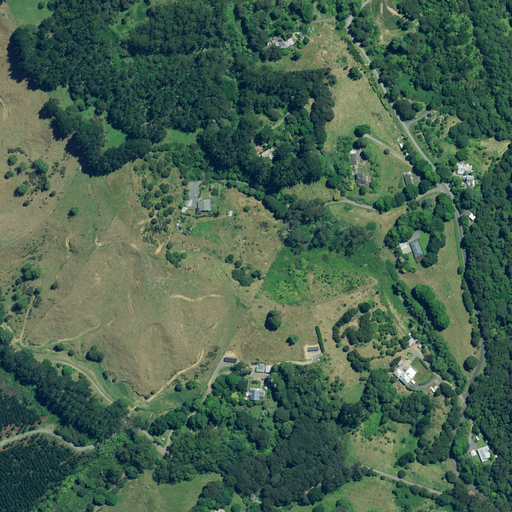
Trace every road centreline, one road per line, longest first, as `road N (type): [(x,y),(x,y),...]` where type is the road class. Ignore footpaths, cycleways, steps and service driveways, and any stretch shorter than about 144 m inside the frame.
road 1 (track): [(490,511),(424,480),(360,466),(294,492),(257,486),(230,461),(182,444),(159,422),(166,398),(233,332),(233,316),(160,290),(95,237),(91,168),(76,128),(8,27),(15,0)]
road 2 (unclassified): [(446,186),(481,335),(474,381),(450,437),(456,469),(499,511)]
road 3 (unclassified): [(446,186),(350,33),(365,0)]
